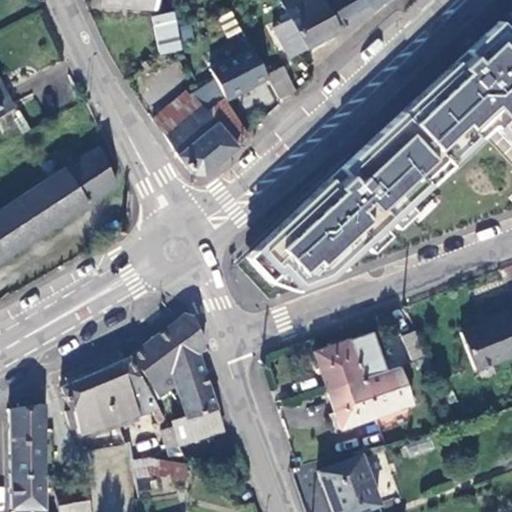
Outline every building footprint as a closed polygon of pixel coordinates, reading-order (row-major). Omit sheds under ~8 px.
[(101,0),(102,7),(151,9),(151,0),(101,0)] [(289,59),(340,32),(339,30),(323,0),(286,0),(282,2),(287,14),(281,18),(284,24),(274,30),(289,59)] [(323,0),(339,30),(370,10),(373,12),(387,0),(323,0)] [(148,58),(181,52),(173,14),(152,19),(155,37),(145,39),(148,58)] [(511,150),(511,47),(497,31),(241,263),(262,286),(277,273),(294,289),(329,280),(491,128),(511,150)] [(251,48),(210,69),(225,101),(267,80),(251,48)] [(282,69),(266,76),(278,100),(294,92),(282,69)] [(187,93),(153,121),(165,137),(201,107),(205,111),(222,100),(212,86),(215,85),(211,77),(199,83),(205,91),(193,100),(187,93)] [(0,114),(11,109),(2,92),(0,93),(0,114)] [(201,107),(165,137),(174,155),(192,174),(202,176),(249,137),(223,99),(222,100),(205,111),(201,107)] [(95,148),(63,167),(0,209),(0,261),(115,187),(95,148)] [(511,354),(511,322),(507,311),(489,318),(491,321),(460,333),(474,369),(511,354)] [(183,314),(127,357),(149,386),(194,353),(202,347),(192,317),(183,314)] [(412,359),(425,353),(415,331),(402,337),(412,359)] [(321,374),(327,390),(385,370),(370,333),(313,352),(321,374)] [(316,375),(321,374),(313,352),(309,354),(316,375)] [(175,385),(177,390),(204,381),(194,353),(149,386),(127,357),(126,357),(153,402),(175,385)] [(123,421),(157,407),(153,402),(126,357),(58,387),(68,410),(63,413),(69,430),(75,429),(78,436),(123,421)] [(425,382),(436,378),(427,358),(416,362),(425,382)] [(411,404),(397,366),(385,370),(327,390),(333,407),(340,429),(411,404)] [(221,431),(204,381),(177,390),(185,416),(169,422),(171,429),(177,444),(178,445),(221,431)] [(42,405),(7,410),(9,510),(44,510),(42,405)] [(334,430),(340,429),(333,407),(327,408),(334,430)] [(165,447),(177,444),(171,429),(160,432),(165,447)] [(429,436),(405,445),(409,457),(434,449),(429,436)] [(288,469),(290,468),(296,466),(290,450),(282,453),(288,469)] [(356,511),(377,504),(358,456),(318,471),(332,511),(356,511)] [(184,481),(186,465),(146,458),(132,461),(135,477),(150,476),(184,481)] [(87,511),(83,486),(55,491),(58,511),(87,511)] [(245,486),(232,493),(236,502),(249,495),(245,486)]
